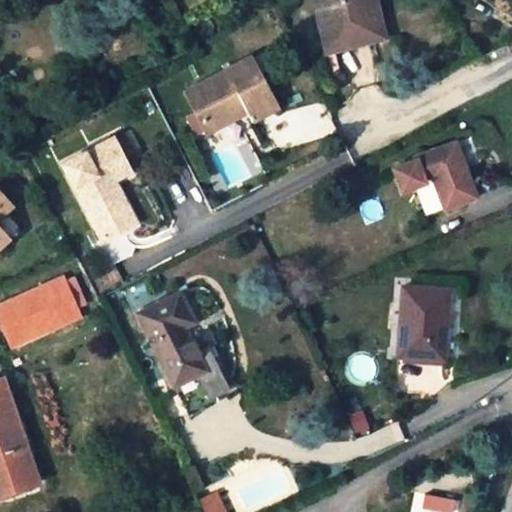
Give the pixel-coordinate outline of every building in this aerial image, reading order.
[(330,49),(372,39),(361,0),(311,0),(318,24),(324,23),(330,49)] [(361,0),(372,39),(382,37),(372,0),(361,0)] [(206,132),(246,111),(243,106),(268,94),(248,56),(185,90),(206,132)] [(243,106),(246,111),(250,120),(275,107),(268,94),(243,106)] [(120,191),(114,178),(109,169),(124,161),(113,138),(63,163),(102,240),(124,230),(108,197),(120,191)] [(464,139),(456,142),(466,165),(474,162),(464,139)] [(475,191),(466,165),(456,142),(416,157),(426,183),(435,179),(445,202),(475,191)] [(416,157),(393,167),(403,192),(426,183),(416,157)] [(109,169),(114,178),(128,170),(124,161),(109,169)] [(0,246),(11,237),(0,225),(0,221),(16,208),(0,191),(0,246)] [(108,197),(124,230),(136,224),(120,191),(108,197)] [(66,278),(0,308),(0,325),(13,353),(85,319),(66,278)] [(450,288),(403,284),(398,352),(445,356),(450,288)] [(182,289),(138,311),(174,384),(197,373),(208,398),(229,388),(208,345),(197,350),(184,323),(195,317),(182,289)] [(6,380),(0,381),(0,498),(40,485),(6,380)] [(228,465),(205,476),(211,487),(233,476),(228,465)] [(224,511),(216,494),(201,501),(206,511),(224,511)] [(424,494),(420,511),(450,511),(453,500),(424,494)]
